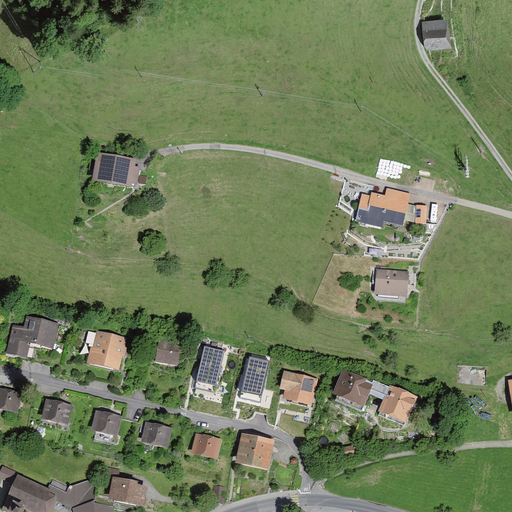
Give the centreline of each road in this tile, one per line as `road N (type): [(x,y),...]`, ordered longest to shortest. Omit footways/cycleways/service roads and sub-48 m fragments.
road 1 (residential): [(511,215),(297,157),(193,146),(145,154)]
road 2 (residential): [(307,499),(299,450),(285,438),(0,368)]
road 3 (track): [(511,176),(423,56),(421,0)]
